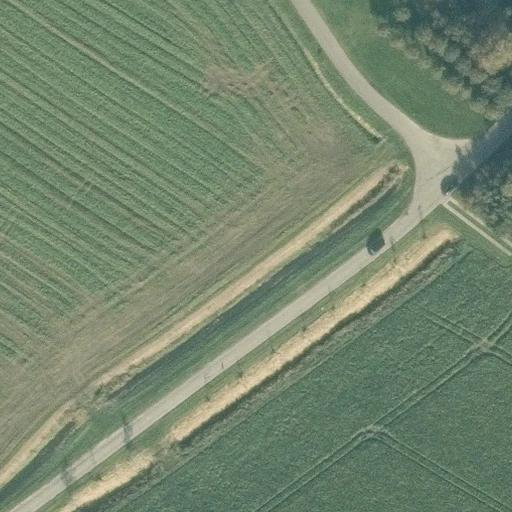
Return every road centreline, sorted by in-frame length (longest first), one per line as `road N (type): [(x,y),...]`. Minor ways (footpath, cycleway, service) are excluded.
road 1 (unclassified): [(23,511),(390,238),(459,174)]
road 2 (unclassified): [(459,174),(374,103),(296,0)]
